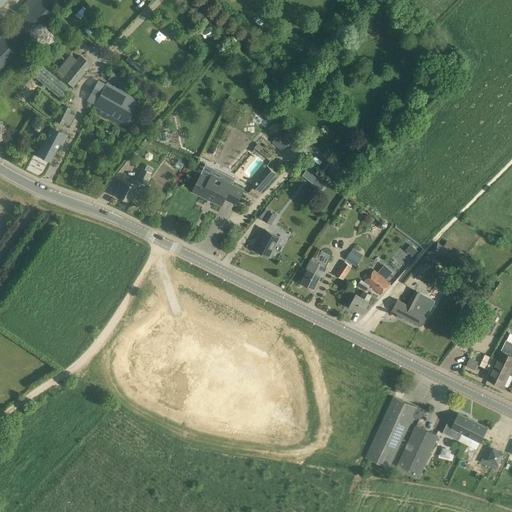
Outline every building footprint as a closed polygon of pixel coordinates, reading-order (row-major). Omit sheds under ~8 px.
[(1,36),(0,36),(0,75),(62,12),(50,0),(27,0),(23,5),(27,9),(10,26),(1,36)] [(150,25),(146,32),(155,36),(159,29),(150,25)] [(182,48),(176,56),(184,61),(189,53),(182,48)] [(70,56),(56,73),(63,77),(61,79),(72,87),(85,71),(90,64),(81,56),(76,61),(74,59),(70,56)] [(70,89),(42,65),(33,76),(61,99),(70,89)] [(112,72),(108,80),(114,83),(118,75),(112,72)] [(107,83),(95,104),(126,123),(132,126),(136,119),(130,115),(139,101),(107,83)] [(63,105),(55,121),(64,124),(71,109),(63,105)] [(47,134),(37,154),(49,161),(59,143),(61,144),(66,135),(51,127),(50,128),(47,134)] [(290,142),(279,133),(272,142),(283,150),(290,142)] [(141,168),(135,181),(144,185),(151,172),(150,172),(152,168),(146,164),(144,169),(141,168)] [(267,165),(251,184),(260,192),(276,172),(267,165)] [(312,183),(318,175),(308,168),(302,176),(312,183)] [(202,174),(193,192),(222,206),(225,199),(237,205),(240,198),(244,190),(223,180),(225,175),(215,170),(211,178),(202,174)] [(304,199),(298,193),(305,185),(297,178),(278,200),(292,212),(304,199)] [(135,187),(123,181),(116,196),(128,202),(130,197),(137,200),(141,192),(135,188),(135,187)] [(270,211),(264,220),(270,223),(273,218),(274,218),(276,215),(270,211)] [(379,221),(378,225),(380,228),(383,229),(386,227),(387,224),(386,221),(382,220),(379,221)] [(260,234),(253,248),(270,257),(280,238),(279,238),(271,233),(265,230),(262,235),(260,234)] [(455,268),(462,258),(438,242),(430,252),(455,268)] [(405,249),(412,255),(417,250),(409,243),(405,249)] [(354,248),(346,259),(355,265),(363,255),(354,248)] [(303,283),(302,285),(308,288),(309,286),(314,288),(320,276),(323,277),(328,268),(311,259),(306,269),(308,270),(302,283),(303,283)] [(343,280),(352,267),(344,261),(335,275),(343,280)] [(369,286),(380,295),(391,284),(374,270),(364,281),(365,282),(369,286)] [(365,282),(361,279),(357,285),(366,291),(369,286),(365,282)] [(360,297),(356,295),(350,306),(363,312),(369,302),(369,301),(372,295),(364,290),(360,297)] [(398,300),(393,310),(414,322),(420,325),(421,326),(435,301),(415,290),(408,305),(401,301),(398,300)] [(484,314),(476,328),(491,335),(501,317),(487,309),(484,314)] [(505,343),(497,359),(503,362),(500,369),(509,373),(511,368),(511,342),(506,340),(505,343)] [(492,357),(487,369),(491,371),(487,379),(503,387),(509,373),(500,369),(503,362),(497,359),(492,357)] [(467,358),(464,370),(473,372),(476,360),(467,358)] [(393,396),(365,458),(389,468),(413,416),(421,419),(424,412),(417,408),(417,407),(393,396)] [(450,418),(443,432),(459,440),(462,433),(481,442),(488,427),(459,413),(455,420),(450,418)] [(415,425),(397,466),(420,476),(439,436),(415,425)] [(488,447),(480,463),(496,471),(504,454),(488,447)]
